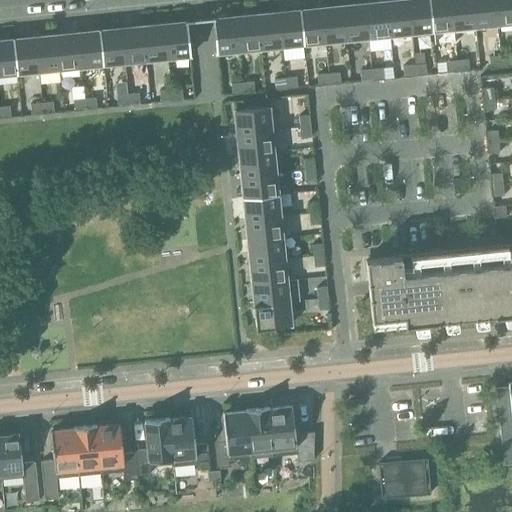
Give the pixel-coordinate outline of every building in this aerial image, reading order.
[(389,35),(411,33),(407,0),(395,0),(386,1),(389,35)] [(432,32),(429,0),(407,0),(411,33),(432,31),(432,32)] [(433,31),(454,29),(450,0),(429,0),(432,32),(433,31)] [(450,0),(454,29),(475,26),(472,0),(450,0)] [(472,0),(475,26),(497,24),(494,0),(472,0)] [(511,0),(494,0),(497,24),(511,22),(511,0)] [(368,37),(389,35),(386,1),(364,3),(368,37)] [(346,39),(368,37),(364,3),(343,5),(346,39)] [(325,42),(346,39),(343,5),(321,8),(325,42)] [(304,44),(325,42),(321,8),(301,10),(301,9),(300,9),(304,45),(304,44)] [(279,12),(282,46),(303,44),(303,45),(304,45),(300,9),(299,9),(299,10),(279,12)] [(260,48),(282,46),(279,12),(257,14),(260,48)] [(239,50),(260,48),(257,14),(236,16),(239,50)] [(216,53),(239,50),(236,16),(215,19),(215,18),(212,18),(212,20),(213,20),(216,53)] [(185,22),(164,24),(167,57),(190,55),(186,22),(187,22),(187,20),(185,21),(185,22)] [(167,57),(164,24),(142,26),(146,59),(167,57)] [(142,26),(121,28),(124,61),(146,59),(142,26)] [(124,61),(121,28),(100,30),(100,29),(99,29),(103,65),(104,65),(104,64),(124,61)] [(98,30),(78,32),(81,66),(102,64),(102,65),(103,65),(99,29),(98,29),(98,30)] [(81,66),(78,32),(56,35),(60,68),(81,66)] [(60,68),(56,35),(35,37),(38,70),(60,68)] [(38,70),(35,37),(14,39),(14,38),(13,38),(17,74),(18,73),(38,70)] [(12,39),(0,40),(0,74),(16,73),(16,74),(17,74),(13,38),(12,38),(12,39)] [(501,65),(511,64),(511,60),(511,54),(500,56),(501,65)] [(490,66),(501,65),(500,56),(489,57),(490,66)] [(458,70),(469,69),(468,59),(457,60),(458,70)] [(447,71),(458,70),(457,60),(446,61),(447,71)] [(415,74),(426,73),(425,63),(414,64),(415,74)] [(404,75),(415,74),(414,64),(403,66),(404,75)] [(372,78),(383,77),(382,68),(371,69),(372,78)] [(361,80),(372,78),(371,69),(360,70),(361,80)] [(329,83),(340,82),(340,72),(328,73),(329,83)] [(318,84),(329,83),(328,73),(317,74),(318,84)] [(286,87),(297,86),(296,77),(285,78),(286,87)] [(275,88),(286,87),(285,78),(274,79),(275,88)] [(243,92),(254,91),(253,81),(242,82),(243,92)] [(232,93),(243,92),(242,82),(231,83),(232,93)] [(483,88),(484,99),(494,98),(493,87),(483,88)] [(182,88),(171,89),(172,99),(183,98),(182,88)] [(160,100),(172,99),(171,89),(159,90),(160,100)] [(129,103),(140,102),(139,93),(128,94),(129,103)] [(117,105),(129,103),(128,94),(116,95),(117,105)] [(86,108),(97,107),(96,97),(85,98),(86,108)] [(74,109),(86,108),(85,98),(73,99),(74,109)] [(495,109),(494,98),(484,99),(485,110),(495,109)] [(43,112),(54,111),(53,101),(42,102),(43,112)] [(31,113),(43,112),(42,102),(30,104),(31,113)] [(0,116),(11,115),(10,106),(0,106),(0,116)] [(268,107),(234,111),(237,133),(271,130),(268,107)] [(299,116),(300,127),(309,126),(308,115),(299,116)] [(309,126),(300,127),(301,138),(310,137),(309,126)] [(273,151),(271,130),(237,133),(239,155),(273,151)] [(487,131),(489,142),(498,141),(497,130),(487,131)] [(499,152),(498,141),(489,142),(490,153),(499,152)] [(273,151),(239,155),(241,176),(275,173),(273,151)] [(303,158),(304,170),(313,169),(312,158),(303,158)] [(304,170),(305,181),(314,180),(313,169),(304,170)] [(277,193),(275,173),(241,176),(243,197),(242,197),(242,198),(278,194),(278,193),(277,193)] [(492,174),(493,185),(503,184),(501,173),(492,174)] [(504,195),(503,184),(493,185),(494,196),(504,195)] [(278,194),(242,198),(243,198),(246,220),(280,216),(277,195),(278,195),(278,194)] [(308,202),(309,213),(318,213),(316,201),(308,202)] [(505,205),(495,206),(496,217),(506,216),(505,205)] [(310,225),(319,224),(318,213),(309,213),(310,225)] [(282,237),(280,216),(246,220),(248,241),(282,237)] [(282,237),(248,241),(250,262),(284,259),(282,237)] [(312,244),(313,256),(322,255),(321,243),(312,244)] [(365,259),(372,324),(372,326),(374,326),(374,325),(382,325),(383,325),(394,323),(394,324),(396,324),(396,323),(404,322),(404,323),(415,322),(415,323),(416,323),(416,322),(426,321),(426,322),(427,321),(437,320),(437,319),(444,318),(444,319),(446,319),(446,318),(456,317),(456,318),(457,317),(474,315),(474,316),(475,316),(475,315),(485,314),(485,315),(487,314),(494,313),(494,314),(504,313),(504,314),(505,313),(511,312),(511,244),(391,256),(389,256),(389,257),(379,258),(379,257),(377,257),(377,258),(365,259)] [(314,267),(323,266),(322,255),(313,256),(314,267)] [(286,280),(284,259),(250,262),(252,283),(286,280)] [(254,305),(288,301),(286,280),(252,283),(254,304),(254,305)] [(316,287),(317,298),(326,297),(325,286),(316,287)] [(318,310),(327,309),(326,297),(317,298),(318,310)] [(291,324),(288,301),(254,305),(254,304),(253,304),(253,305),(256,328),(255,328),(255,329),(259,329),(259,328),(273,327),(274,327),(274,326),(291,324)] [(511,382),(508,383),(508,387),(496,388),(497,397),(509,396),(510,404),(511,412),(511,421),(511,382)] [(497,397),(498,405),(510,404),(509,396),(497,397)] [(498,405),(498,414),(511,412),(510,404),(498,405)] [(268,408),(273,456),(297,453),(292,406),(269,408),(268,408)] [(269,408),(269,407),(245,409),(246,411),(247,410),(251,458),(273,456),(268,408),(269,408)] [(247,410),(246,411),(223,413),(226,441),(214,442),(216,467),(229,466),(228,460),(251,458),(247,410)] [(499,422),(511,421),(511,412),(498,414),(499,422)] [(173,464),(172,464),(172,466),(197,464),(197,469),(210,468),(207,443),(195,444),(192,416),(169,418),(168,418),(173,464)] [(135,452),(138,475),(151,474),(150,466),(172,464),(173,464),(168,418),(169,418),(169,417),(144,420),(147,449),(135,450),(135,452)] [(511,421),(499,422),(500,430),(511,428),(511,421)] [(138,479),(138,475),(135,452),(123,453),(119,423),(97,426),(95,426),(101,474),(123,471),(124,480),(138,479)] [(74,428),(79,476),(101,474),(95,426),(97,426),(97,425),(73,427),(73,428),(74,428)] [(53,460),(41,461),(42,476),(56,475),(56,478),(79,476),(74,428),(73,428),(50,430),(53,460)] [(511,437),(511,428),(500,430),(501,438),(511,437)] [(0,473),(0,478),(0,479),(23,476),(23,471),(22,463),(19,434),(0,435),(0,467),(1,474),(0,473)] [(502,447),(511,445),(511,437),(501,438),(502,447)] [(511,445),(502,447),(503,455),(511,453),(511,445)] [(511,462),(511,453),(503,455),(504,464),(511,462)] [(425,457),(380,462),(379,462),(378,462),(378,464),(381,496),(381,497),(382,498),(383,498),(412,495),(413,494),(413,493),(422,492),(422,493),(423,494),(424,494),(429,494),(429,493),(430,493),(430,492),(427,459),(427,458),(426,458),(425,457)] [(23,471),(36,470),(35,461),(22,463),(23,471)] [(23,476),(24,478),(36,477),(36,470),(23,471),(23,476)] [(220,480),(219,470),(207,471),(208,481),(220,480)] [(56,482),(56,478),(56,475),(42,476),(43,484),(56,482)] [(24,478),(24,486),(37,484),(36,477),(24,478)] [(56,482),(43,484),(44,491),(57,490),(56,482)] [(37,484),(24,486),(25,493),(38,492),(37,484)] [(57,490),(44,491),(45,499),(58,498),(57,490)] [(38,492),(25,493),(26,501),(39,500),(38,492)]
